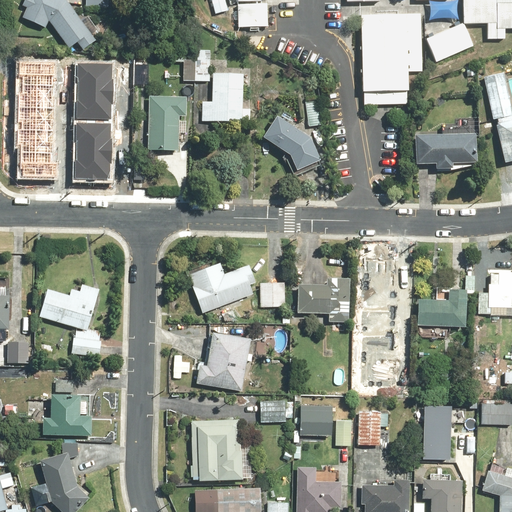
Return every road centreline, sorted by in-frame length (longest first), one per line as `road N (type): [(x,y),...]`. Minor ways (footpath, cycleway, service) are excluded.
road 1 (residential): [(146,217),(511,219)]
road 2 (residential): [(146,217),(139,465),(145,511)]
road 3 (residential): [(0,214),(146,217)]
